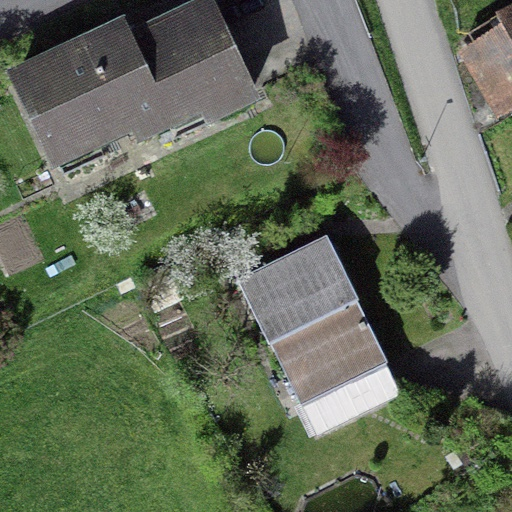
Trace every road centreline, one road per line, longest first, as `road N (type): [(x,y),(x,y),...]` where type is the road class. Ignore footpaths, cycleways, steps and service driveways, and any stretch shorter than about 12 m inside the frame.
road 1 (residential): [(325,0),(407,198),(434,224),(483,245)]
road 2 (residential): [(405,0),(483,245)]
